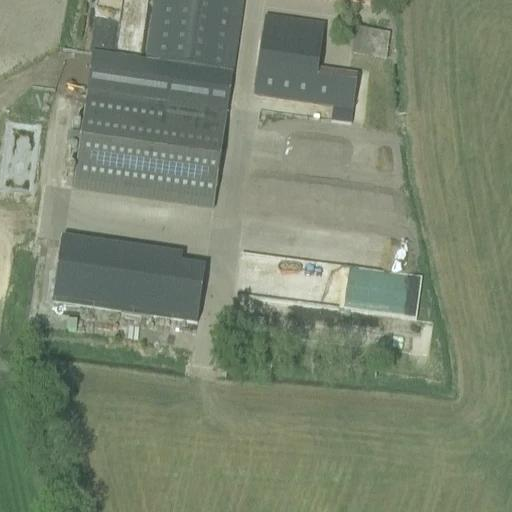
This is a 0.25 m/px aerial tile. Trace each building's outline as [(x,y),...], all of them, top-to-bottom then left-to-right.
[(219,86),(230,0),(147,0),(137,75),(219,86)] [(292,0),(368,10),(369,0),(292,0)] [(116,29),(108,28),(111,6),(85,2),(78,60),(129,67),(131,48),(114,46),(116,29)] [(251,95),(328,109),(334,81),(312,77),(318,41),(263,31),(251,95)] [(391,38),(360,33),(348,105),(380,110),(391,38)] [(77,105),(68,205),(220,218),(229,118),(77,105)] [(0,134),(0,192),(15,195),(24,134),(1,130),(0,134)] [(286,188),(302,188),(303,176),(286,176),(286,188)] [(167,236),(173,218),(160,215),(154,232),(167,236)]
